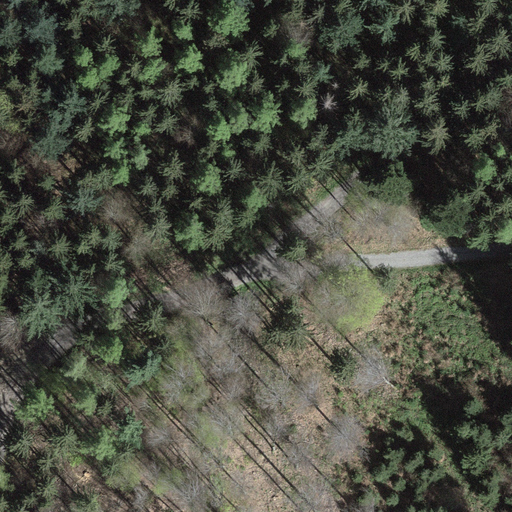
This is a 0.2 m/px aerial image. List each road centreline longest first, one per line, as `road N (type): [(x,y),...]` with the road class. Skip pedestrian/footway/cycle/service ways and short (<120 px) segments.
road 1 (track): [(0,446),(20,380),(73,327),(247,267),(511,54)]
road 2 (track): [(247,267),(511,249)]
